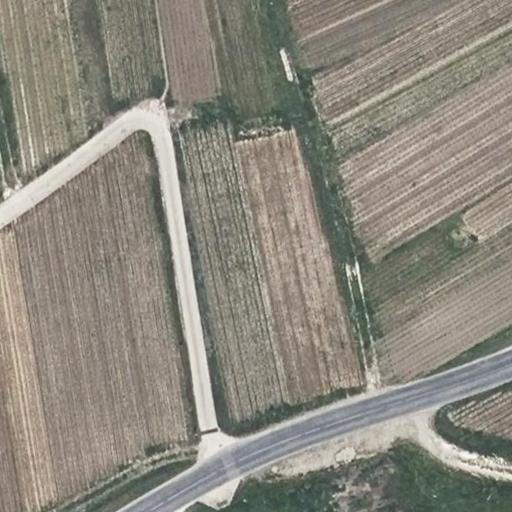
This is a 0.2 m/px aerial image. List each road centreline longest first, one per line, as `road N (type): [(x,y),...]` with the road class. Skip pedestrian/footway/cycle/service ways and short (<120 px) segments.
road 1 (track): [(0,212),(136,112),(153,115),(211,464)]
road 2 (tertiary): [(511,356),(211,464),(145,511)]
road 3 (track): [(397,399),(413,432),(511,455)]
